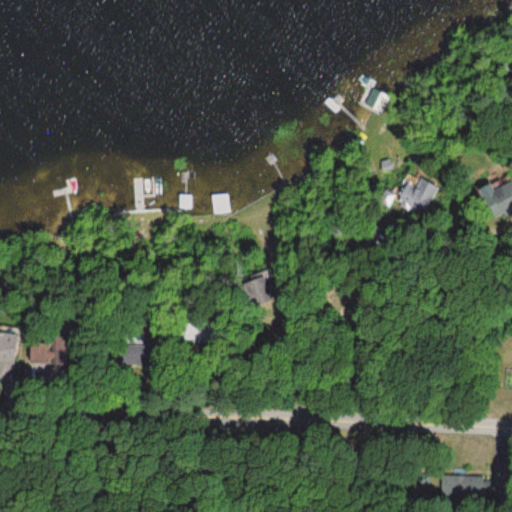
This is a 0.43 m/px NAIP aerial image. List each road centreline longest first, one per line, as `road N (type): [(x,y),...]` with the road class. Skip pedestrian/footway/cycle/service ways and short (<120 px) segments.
road 1 (residential): [(0,418),(511,437)]
road 2 (residential): [(511,328),(373,326),(365,299)]
road 3 (residential): [(312,430),(305,302)]
